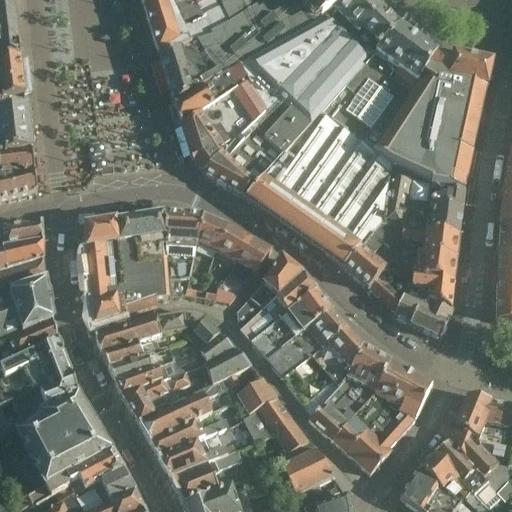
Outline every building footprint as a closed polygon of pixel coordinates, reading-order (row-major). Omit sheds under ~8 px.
[(0,0),(0,61),(19,59),(11,0),(0,0)] [(193,0),(139,0),(157,57),(178,45),(180,50),(195,41),(212,34),(230,25),(217,0),(212,0),(197,8),(193,0)] [(193,0),(197,8),(212,0),(193,0)] [(212,34),(195,41),(196,43),(216,36),(221,53),(229,75),(233,73),(233,72),(238,69),(311,30),(355,0),(268,0),(247,14),(231,25),(230,25),(212,34)] [(217,0),(230,25),(231,25),(247,14),(238,0),(217,0)] [(355,0),(311,30),(238,69),(248,85),(262,108),(266,116),(274,108),(283,100),(290,110),(339,58),(381,15),(364,0),(355,0)] [(339,58),(290,110),(304,135),(398,31),(381,15),(339,58)] [(221,159),(201,179),(241,201),(276,220),(316,249),(367,293),(382,275),(383,274),(368,262),(381,247),(371,239),(379,228),(380,228),(391,169),(374,156),(387,136),(435,59),(436,59),(398,31),(304,135),(290,110),(283,100),(274,108),(277,111),(254,132),(224,161),(221,159)] [(158,62),(166,85),(221,53),(216,36),(196,43),(195,41),(180,50),(158,62)] [(221,53),(166,85),(173,108),(229,75),(221,53)] [(435,59),(387,136),(412,144),(418,146),(418,147),(471,158),(472,154),(472,153),(485,93),(487,92),(492,67),(489,67),(489,65),(487,65),(486,66),(457,59),(454,58),(454,59),(451,59),(450,62),(435,59)] [(0,101),(23,99),(23,96),(30,94),(26,60),(19,60),(19,59),(0,61),(0,101)] [(229,75),(173,108),(180,130),(248,85),(238,69),(233,72),(233,73),(229,75)] [(248,85),(180,130),(180,132),(182,133),(188,153),(187,154),(188,156),(230,127),(262,108),(248,85)] [(230,127),(188,156),(189,160),(188,161),(192,168),(193,168),(201,179),(221,159),(224,157),(266,116),(262,108),(230,127)] [(0,156),(30,154),(25,110),(0,112),(0,156)] [(471,158),(418,147),(414,163),(417,164),(415,169),(419,171),(430,176),(441,179),(440,182),(465,185),(471,158)] [(0,206),(36,197),(30,154),(0,156),(0,206)] [(511,165),(508,164),(502,196),(511,197),(511,165)] [(380,228),(379,228),(401,231),(402,232),(458,240),(463,195),(429,191),(429,187),(391,169),(380,228)] [(511,197),(502,196),(500,228),(511,228),(511,197)] [(160,217),(113,224),(116,260),(119,286),(120,293),(125,320),(155,310),(154,304),(169,302),(160,217)] [(161,217),(160,217),(169,302),(180,301),(178,284),(186,282),(192,250),(195,250),(202,219),(161,217)] [(202,219),(195,250),(196,248),(205,252),(214,256),(216,256),(228,231),(202,219)] [(85,253),(86,263),(116,260),(113,224),(83,229),(85,253)] [(3,232),(0,232),(0,252),(1,252),(41,248),(39,228),(26,230),(26,225),(15,227),(15,231),(3,232)] [(511,228),(500,228),(498,258),(511,259),(511,228)] [(228,231),(216,256),(236,268),(250,243),(228,231)] [(400,244),(399,255),(409,256),(421,258),(421,257),(455,262),(458,240),(402,232),(401,231),(399,244),(400,244)] [(250,243),(236,268),(229,278),(245,288),(254,278),(271,255),(250,243)] [(0,278),(41,267),(41,248),(1,252),(0,252),(0,278)] [(383,274),(382,275),(390,276),(412,280),(412,279),(414,280),(453,285),(455,262),(421,257),(421,258),(409,256),(399,255),(383,274)] [(497,279),(497,282),(511,283),(511,259),(498,258),(497,260),(498,260),(498,278),(497,279)] [(116,260),(86,263),(90,296),(120,293),(119,286),(116,260)] [(239,335),(240,336),(301,279),(280,262),(262,289),(235,317),(239,335)] [(0,302),(20,297),(44,288),(41,267),(0,278),(0,302)] [(382,275),(367,293),(394,316),(395,318),(402,301),(401,300),(387,288),(392,282),(390,280),(391,279),(390,276),(382,275)] [(301,279),(240,336),(250,348),(316,296),(301,279)] [(412,279),(412,280),(410,291),(427,293),(427,301),(429,302),(449,311),(453,285),(414,280),(412,279)] [(511,283),(497,282),(496,325),(511,328),(511,283)] [(0,347),(52,327),(50,314),(51,313),(51,311),(49,311),(49,310),(48,310),(49,307),(47,304),(47,303),(49,302),(48,300),(47,300),(45,291),(44,288),(20,297),(0,302),(0,347)] [(395,318),(394,316),(392,321),(415,332),(429,302),(427,301),(405,291),(401,300),(402,301),(395,318)] [(120,293),(90,296),(91,307),(90,307),(93,330),(125,320),(120,293)] [(194,302),(195,295),(185,293),(184,300),(194,302)] [(216,298),(205,296),(204,303),(214,305),(216,298)] [(316,296),(250,348),(266,366),(331,315),(316,296)] [(233,302),(216,298),(214,305),(228,308),(233,302)] [(429,302),(415,332),(439,342),(447,326),(446,325),(453,313),(449,311),(429,302)] [(331,315),(266,366),(269,369),(281,383),(311,361),(328,349),(347,333),(331,315)] [(157,320),(152,322),(160,338),(186,333),(183,316),(157,321),(157,320)] [(95,341),(101,358),(136,346),(136,347),(160,340),(160,338),(152,322),(100,339),(95,341)] [(204,324),(192,336),(205,350),(218,338),(204,324)] [(0,373),(57,349),(56,348),(57,348),(52,327),(0,347),(0,373)] [(328,349),(311,361),(321,374),(337,391),(344,383),(349,375),(362,350),(347,333),(328,349)] [(199,357),(194,361),(199,368),(200,367),(232,352),(218,338),(205,350),(199,357)] [(136,346),(101,358),(107,372),(141,360),(136,347),(136,346)] [(0,410),(37,393),(46,413),(47,412),(47,413),(76,399),(61,361),(62,361),(57,349),(0,373),(0,410)] [(316,415),(307,405),(302,410),(310,421),(307,424),(333,447),(373,401),(389,366),(362,350),(349,375),(344,383),(337,391),(327,403),(319,411),(316,415)] [(232,352),(200,367),(206,377),(207,381),(211,389),(213,388),(248,369),(232,352)] [(141,360),(107,372),(113,386),(172,364),(172,363),(168,354),(153,358),(152,356),(141,361),(141,360)] [(175,373),(172,364),(113,386),(121,402),(154,386),(160,387),(199,368),(194,361),(192,364),(192,366),(181,371),(175,373)] [(373,401),(333,447),(369,479),(390,456),(387,453),(414,425),(430,389),(395,369),(389,366),(373,401)] [(154,386),(121,402),(138,430),(156,422),(154,414),(176,404),(172,396),(189,389),(184,378),(198,372),(201,380),(206,377),(200,367),(199,368),(160,387),(154,386)] [(236,399),(248,419),(276,404),(261,385),(236,399)] [(156,422),(138,430),(149,447),(213,415),(208,401),(216,398),(213,388),(211,389),(176,404),(154,414),(156,422)] [(47,412),(46,413),(37,393),(0,410),(0,443),(16,436),(44,490),(64,481),(110,457),(76,399),(47,413),(47,412)] [(466,399),(447,446),(486,486),(497,497),(507,487),(510,471),(496,468),(479,450),(477,443),(484,426),(511,430),(511,407),(490,404),(491,403),(466,399)] [(276,404),(248,419),(247,420),(241,423),(255,449),(272,440),(273,439),(271,436),(291,423),(276,404)] [(213,415),(149,447),(157,462),(157,461),(216,433),(217,434),(224,431),(221,424),(203,432),(204,435),(198,437),(193,428),(210,420),(210,419),(214,417),(213,415)] [(273,439),(272,440),(283,457),(309,447),(291,423),(271,436),(273,439)] [(216,433),(157,461),(169,482),(225,458),(222,452),(208,458),(200,442),(217,435),(217,436),(225,433),(224,431),(217,434),(216,433)] [(447,446),(433,458),(458,486),(486,511),(490,511),(501,501),(497,497),(486,486),(447,446)] [(309,447),(283,457),(284,459),(281,460),(284,467),(314,454),(309,447)] [(314,454),(284,467),(284,468),(279,470),(287,487),(290,492),(329,478),(314,454)] [(225,458),(169,482),(175,496),(211,480),(210,477),(214,475),(215,477),(240,466),(236,455),(226,460),(225,458)] [(51,511),(52,511),(57,510),(57,511),(76,500),(74,501),(106,485),(122,476),(121,475),(120,475),(110,457),(64,481),(44,490),(10,509),(11,511),(23,511),(30,508),(32,511),(53,499),(59,509),(55,510),(51,511)] [(433,458),(417,473),(445,498),(452,490),(474,511),(485,511),(486,511),(458,486),(433,458)] [(417,473),(398,504),(411,511),(455,511),(459,508),(445,498),(417,473)] [(106,485),(74,501),(77,504),(94,496),(102,511),(134,497),(122,476),(106,485)] [(293,508),(294,511),(312,511),(345,501),(329,478),(290,492),(296,507),(293,508)] [(211,480),(175,496),(182,510),(231,489),(230,489),(229,489),(217,494),(211,480)] [(238,511),(231,489),(182,510),(182,511),(249,511),(245,511),(238,511)] [(57,510),(52,511),(139,511),(134,497),(102,511),(94,496),(77,504),(74,501),(76,500),(57,511),(57,510)] [(346,505),(345,501),(312,511),(348,511),(347,509),(346,505)]
